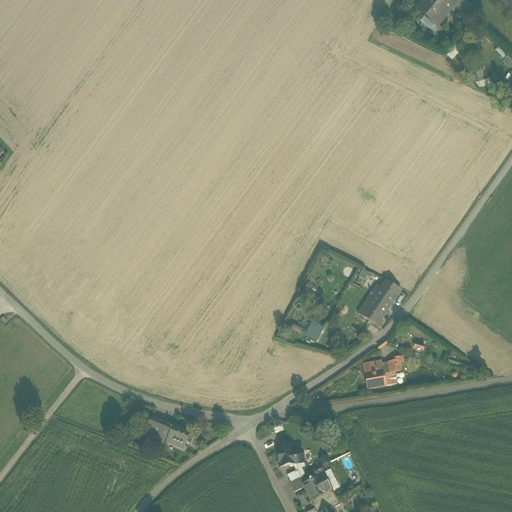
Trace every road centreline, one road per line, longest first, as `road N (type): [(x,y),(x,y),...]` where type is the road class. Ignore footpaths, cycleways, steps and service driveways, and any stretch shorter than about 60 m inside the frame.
road 1 (unclassified): [(246,425),(388,335),(511,160)]
road 2 (unclassified): [(5,300),(83,370),(155,404),(246,425)]
road 3 (unclassified): [(246,425),(511,381)]
road 4 (unclassified): [(136,511),(246,425)]
